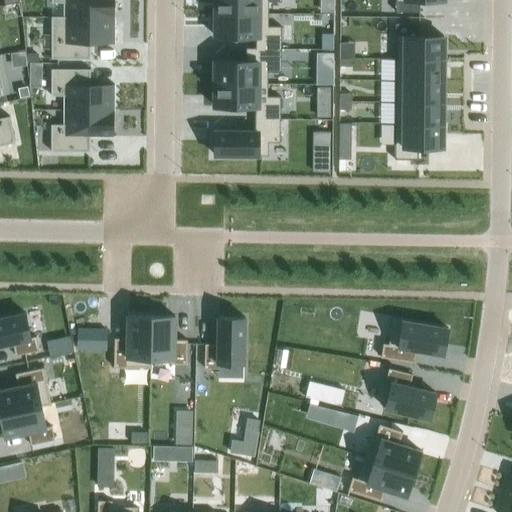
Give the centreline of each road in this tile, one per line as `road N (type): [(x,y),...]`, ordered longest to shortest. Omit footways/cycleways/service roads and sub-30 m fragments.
road 1 (residential): [(444,511),(490,311),(499,0)]
road 2 (residential): [(163,235),(164,0)]
road 3 (residential): [(0,231),(163,235)]
